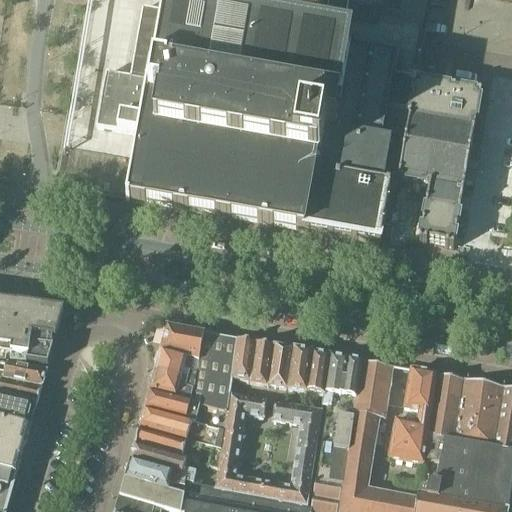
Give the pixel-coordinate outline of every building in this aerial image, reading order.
[(174,0),(171,18),(174,18),(175,12),(191,15),(194,0),(245,0),(245,2),(253,12),(266,15),(277,7),(278,2),(298,6),(297,10),(320,15),(323,0),(330,0),(323,38),(343,42),(350,0),(174,0)] [(97,127),(97,130),(137,138),(134,159),(134,162),(130,186),(127,201),(127,202),(126,204),(129,204),(131,204),(145,207),(174,212),(216,219),(297,233),(375,247),(380,248),(381,243),(383,231),(387,209),(390,189),(387,188),(384,188),(388,160),(393,133),(387,132),(384,132),(386,120),(388,111),(410,114),(398,184),(429,189),(426,208),(419,245),(419,246),(426,247),(427,245),(428,245),(446,249),(446,251),(448,251),(451,252),(453,252),(453,251),(454,250),(453,250),(454,247),(455,237),(456,233),(457,231),(456,231),(457,228),(459,214),(460,214),(460,212),(460,211),(463,197),(463,196),(464,194),(463,194),(464,190),(465,188),(464,188),(464,187),(473,189),(474,189),(477,171),(468,169),(468,168),(469,166),(470,159),(472,149),(473,143),(476,125),(477,122),(479,109),(480,99),(481,97),(441,90),(433,88),(418,85),(417,85),(416,85),(415,85),(414,95),(391,91),(397,58),(352,51),(349,50),(350,49),(351,43),(343,42),(323,38),(191,15),(175,12),(174,18),(171,18),(167,17),(142,12),(142,16),(130,81),(106,77),(105,84),(97,127)] [(48,369),(51,360),(53,351),(50,351),(52,342),(56,342),(64,314),(20,307),(0,303),(0,349),(12,351),(11,357),(27,359),(27,365),(48,369)] [(198,365),(204,336),(167,329),(161,354),(198,365)] [(194,386),(189,406),(200,409),(215,413),(214,414),(226,417),(226,416),(229,397),(228,397),(238,343),(204,336),(198,365),(194,386)] [(248,386),(256,346),(238,343),(228,397),(229,397),(230,397),(232,383),(248,386)] [(248,386),(248,387),(249,387),(265,390),(274,349),(256,346),(248,386)] [(274,349),(265,390),(267,391),(267,390),(272,391),(288,394),(294,353),(274,349)] [(294,353),(288,394),(306,397),(311,365),(312,356),(294,353)] [(194,386),(198,365),(161,354),(160,358),(157,361),(155,367),(156,372),(155,375),(194,386)] [(311,365),(306,397),(307,397),(324,400),(330,360),(312,356),(311,365)] [(327,408),(315,483),(329,485),(343,399),(349,363),(330,360),(324,400),(323,408),(327,408)] [(343,399),(329,485),(342,487),(356,402),(356,401),(362,366),(349,363),(343,399)] [(46,375),(46,373),(0,365),(0,380),(41,389),(46,375)] [(337,511),(414,511),(416,500),(396,496),(368,492),(380,423),(384,423),(394,372),(362,366),(356,401),(356,402),(342,487),(337,511)] [(189,406),(194,386),(155,375),(154,379),(151,382),(150,388),(150,392),(149,395),(189,406)] [(394,423),(392,437),(406,439),(409,426),(429,429),(432,409),(436,379),(411,375),(402,424),(394,423)] [(429,429),(427,440),(442,442),(443,443),(456,445),(462,409),(466,385),(436,379),(432,409),(429,429)] [(0,399),(36,408),(37,408),(43,390),(41,389),(0,380),(0,399)] [(462,409),(456,445),(494,452),(495,444),(500,409),(503,392),(466,385),(462,409)] [(500,409),(494,452),(511,455),(511,393),(503,392),(500,409)] [(215,413),(200,409),(189,406),(149,395),(144,413),(145,413),(192,425),(223,434),(226,417),(214,414),(215,413)] [(252,421),(255,403),(230,398),(230,397),(229,397),(226,416),(246,419),(252,421)] [(0,423),(30,431),(36,409),(36,408),(0,399),(0,423)] [(266,405),(255,403),(252,421),(264,423),(265,421),(263,421),(266,405)] [(292,428),(294,409),(275,405),(275,407),(274,406),(270,424),(292,428)] [(322,414),(294,409),(292,428),(299,429),(319,433),(322,414)] [(192,425),(145,413),(140,431),(186,444),(201,448),(220,453),(223,435),(223,434),(192,425)] [(243,438),(246,419),(226,416),(226,417),(223,434),(223,435),(243,438)] [(31,432),(0,423),(0,473),(16,478),(17,479),(31,432)] [(392,437),(387,463),(423,470),(424,465),(438,467),(442,442),(427,440),(429,429),(409,426),(406,439),(392,437)] [(299,429),(296,449),(316,452),(319,433),(299,429)] [(140,431),(139,431),(134,448),(186,463),(196,466),(201,452),(211,455),(207,469),(217,473),(220,458),(220,453),(201,448),(186,444),(140,431)] [(223,435),(220,453),(220,458),(240,461),(243,438),(223,435)] [(436,484),(433,499),(463,504),(503,511),(506,511),(511,479),(511,455),(494,452),(456,445),(443,443),(442,442),(438,467),(439,467),(436,484)] [(186,465),(186,463),(134,448),(130,465),(184,480),(182,485),(193,486),(196,476),(183,472),(185,465),(186,465)] [(296,449),(292,473),(312,476),(316,452),(296,449)] [(217,473),(216,476),(237,480),(240,461),(220,458),(217,473)] [(184,480),(130,465),(129,469),(127,471),(125,478),(125,480),(125,484),(178,499),(182,485),(184,480)] [(6,511),(9,504),(16,478),(0,473),(0,511),(6,511)] [(292,473),(289,488),(310,492),(312,476),(292,473)] [(216,476),(214,492),(217,493),(239,496),(241,480),(237,480),(216,476)] [(264,484),(241,480),(239,496),(261,500),(264,484)] [(398,482),(396,496),(416,500),(418,485),(398,482)] [(416,500),(414,511),(503,511),(464,505),(463,504),(433,499),(436,484),(419,482),(418,485),(416,500)] [(310,511),(337,511),(342,487),(329,485),(315,483),(310,511)] [(178,499),(125,484),(120,501),(155,511),(183,511),(187,501),(178,499)] [(264,484),(261,500),(284,504),(286,488),(264,484)] [(182,485),(178,499),(187,501),(183,511),(310,511),(307,511),(307,508),(284,504),(261,500),(239,496),(217,493),(214,492),(202,489),(202,488),(193,486),(182,485)] [(310,492),(289,488),(286,488),(284,504),(307,508),(310,492)] [(155,511),(120,501),(116,511),(155,511)]
